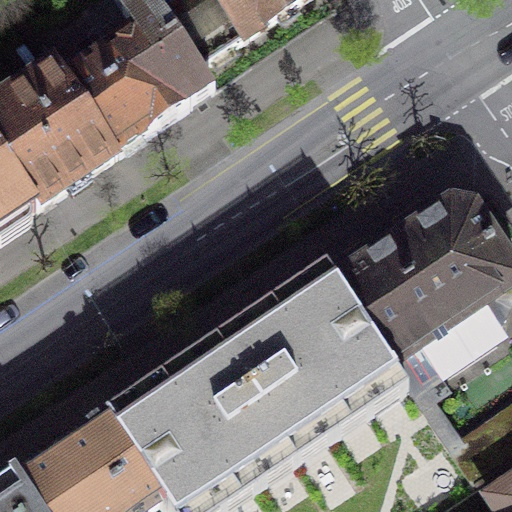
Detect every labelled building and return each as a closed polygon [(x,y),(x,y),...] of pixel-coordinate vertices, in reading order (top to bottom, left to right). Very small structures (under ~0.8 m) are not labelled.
[(109,52),(64,83),(116,161),(214,96),(199,75),(149,0),(111,0),(133,32),(107,49),(109,52)] [(149,0),(199,75),(243,46),(211,0),(149,0)] [(309,0),(211,0),(243,46),(309,0)] [(56,72),(0,109),(0,159),(37,213),(116,161),(64,83),(56,72)] [(0,237),(37,213),(0,159),(0,237)] [(451,209),(337,286),(393,371),(511,290),(511,273),(473,213),(451,209)] [(327,271),(214,346),(295,468),(408,393),(393,371),(337,286),(327,271)] [(214,346),(105,419),(114,432),(111,435),(161,508),(163,511),(230,511),(295,468),(214,346)] [(114,432),(105,419),(12,481),(32,511),(154,511),(161,508),(111,435),(114,432)] [(511,421),(494,434),(487,423),(448,451),(475,490),(511,463),(511,421)] [(32,511),(12,481),(0,489),(0,511),(32,511)] [(511,511),(511,483),(487,500),(494,511),(511,511)]
